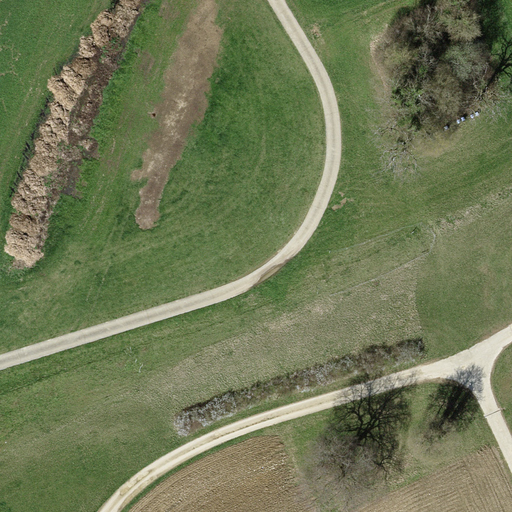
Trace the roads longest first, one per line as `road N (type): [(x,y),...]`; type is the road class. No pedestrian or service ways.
road 1 (track): [(272,0),(332,102),(335,144),(302,237),(247,284),(0,363)]
road 2 (track): [(511,334),(465,361),(223,432),(171,458),(111,511)]
